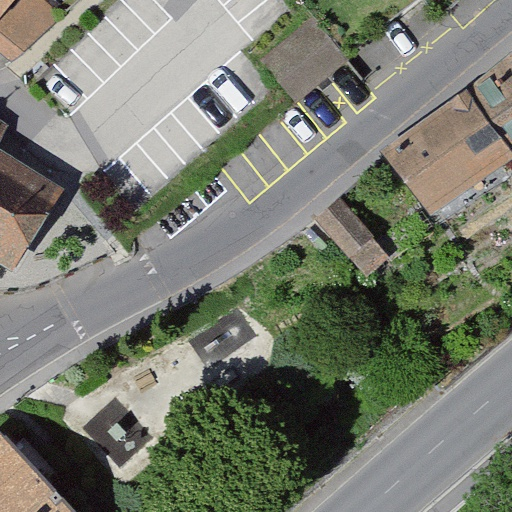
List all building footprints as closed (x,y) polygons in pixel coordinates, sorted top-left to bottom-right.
[(0,0),(0,32),(1,34),(25,0),(0,0)] [(344,61),(308,15),(256,55),(292,101),(344,61)] [(511,143),(511,71),(399,155),(434,202),(511,143)] [(16,139),(0,128),(0,273),(21,288),(74,211),(1,161),(16,139)] [(314,217),(351,274),(377,257),(340,200),(314,217)] [(69,511),(5,443),(0,447),(0,511),(69,511)]
